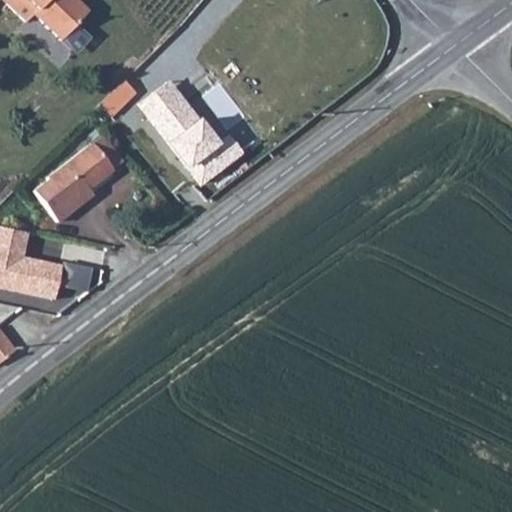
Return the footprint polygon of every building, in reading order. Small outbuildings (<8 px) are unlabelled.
[(29,13),(55,38),(84,9),(73,0),(3,0),(23,17),(29,13)] [(133,82),(125,74),(98,100),(110,112),(137,86),(133,82)] [(167,80),(134,105),(198,189),(244,154),(228,133),(215,143),(167,80)] [(89,192),(82,183),(112,158),(91,136),(31,191),(58,218),(89,192)] [(0,289),(56,300),(63,264),(24,257),(28,231),(0,226),(0,289)] [(0,360),(11,352),(0,339),(0,360)]
